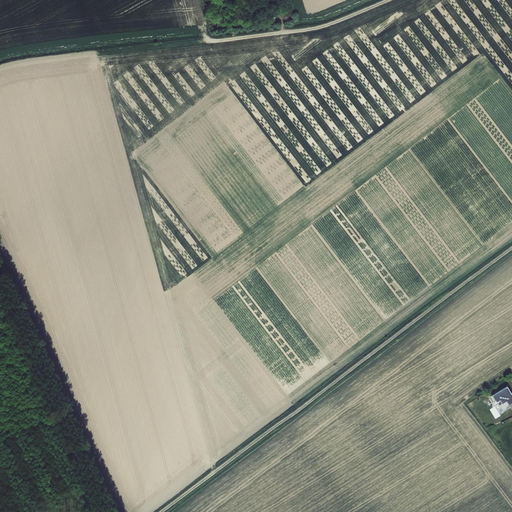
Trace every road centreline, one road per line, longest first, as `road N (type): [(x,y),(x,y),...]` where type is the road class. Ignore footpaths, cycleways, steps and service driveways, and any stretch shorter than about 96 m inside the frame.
road 1 (track): [(163,511),(511,248)]
road 2 (track): [(0,272),(117,511)]
road 3 (track): [(391,0),(313,29),(210,36)]
